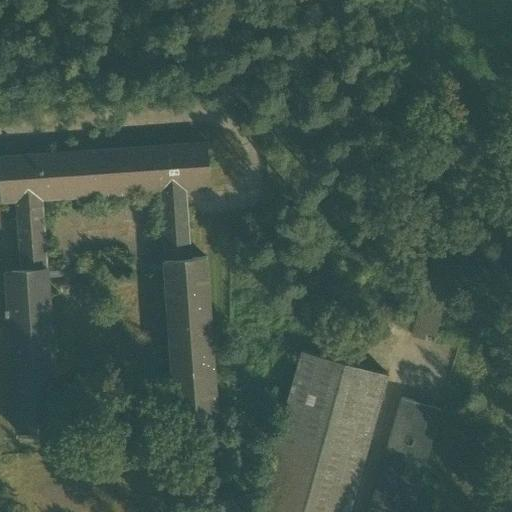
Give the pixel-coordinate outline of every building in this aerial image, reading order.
[(189,258),(184,190),(211,188),(208,143),(0,157),(0,192),(1,202),(16,201),(20,269),(6,270),(17,431),(58,428),(43,199),(159,191),(175,420),(216,417),(205,257),(189,258)] [(431,258),(411,335),(433,340),(453,264),(431,258)] [(402,318),(359,307),(354,326),(398,337),(402,318)] [(348,511),(388,374),(302,350),(257,508),(270,511),(348,511)] [(401,398),(369,511),(410,511),(440,408),(401,398)]
